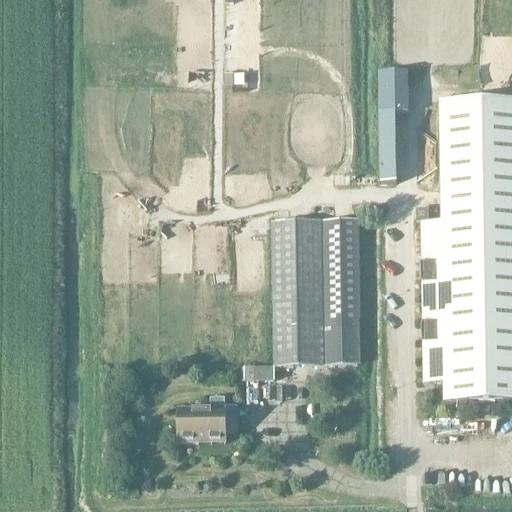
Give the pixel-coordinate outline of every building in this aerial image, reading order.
[(381,108),(393,109),(394,93),(382,93),(381,108)] [(441,224),(420,225),(422,385),(443,385),(443,404),(511,403),(511,103),(439,104),(441,224)] [(216,113),(216,124),(233,124),(233,113),(216,113)] [(400,192),(401,123),(383,123),(381,192),(400,192)] [(320,224),(271,225),(273,370),(323,369),(357,369),(355,223),(354,223),(320,224)] [(176,411),(176,447),(226,446),(225,410),(224,410),(224,401),(209,401),(209,411),(176,411)]
